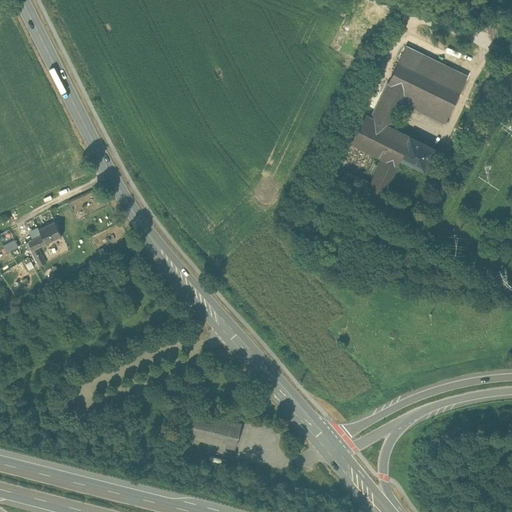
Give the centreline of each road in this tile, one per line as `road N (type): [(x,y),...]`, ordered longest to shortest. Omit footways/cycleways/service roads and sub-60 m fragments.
road 1 (primary): [(24,0),(129,205),(330,450)]
road 2 (track): [(337,175),(428,226),(441,224),(457,209),(511,91)]
road 3 (motorway): [(196,511),(0,462)]
road 4 (motorway): [(511,376),(430,393),(330,450)]
